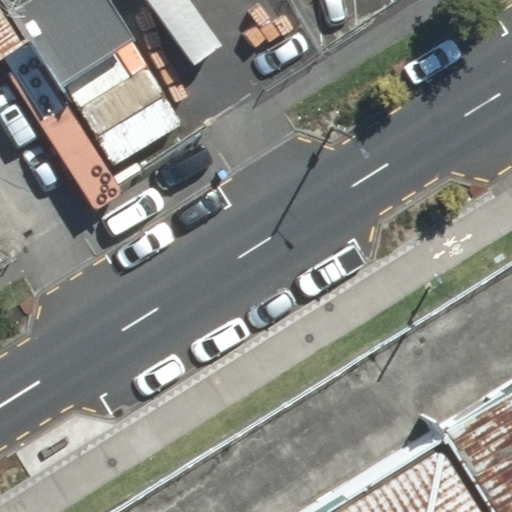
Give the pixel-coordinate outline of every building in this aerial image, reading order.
[(0,0),(0,16),(13,38),(43,86),(116,41),(90,0),(0,0)] [(0,16),(0,46),(13,38),(0,16)] [(288,21),(215,65),(233,95),(306,52),(288,21)] [(511,511),(511,370),(423,426),(476,511),(511,511)] [(476,511),(423,426),(284,511),(476,511)]
